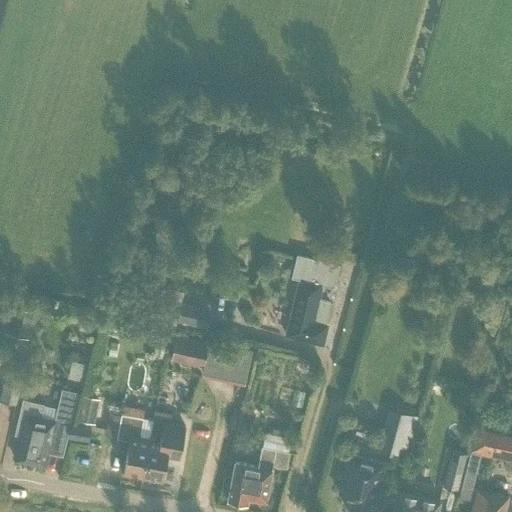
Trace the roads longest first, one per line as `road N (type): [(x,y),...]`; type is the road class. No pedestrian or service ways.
road 1 (unclassified): [(188,511),(0,478)]
road 2 (unknown): [(306,511),(332,416),(355,403),(381,419)]
